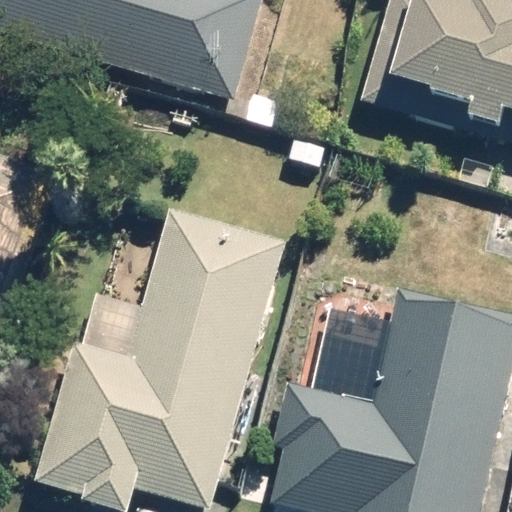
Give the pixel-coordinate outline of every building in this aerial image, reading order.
[(0,0),(0,29),(242,101),(271,0),(0,0)] [(402,0),(373,107),(511,144),(511,5),(492,0),(402,0)] [(0,364),(65,178),(0,156),(0,364)] [(212,511),(217,511),(290,245),(171,213),(127,374),(77,360),(40,496),(100,511),(135,511),(141,493),(212,511)] [(482,511),(511,376),(511,324),(403,301),(380,407),(298,390),(276,490),(359,507),(358,511),(482,511)]
